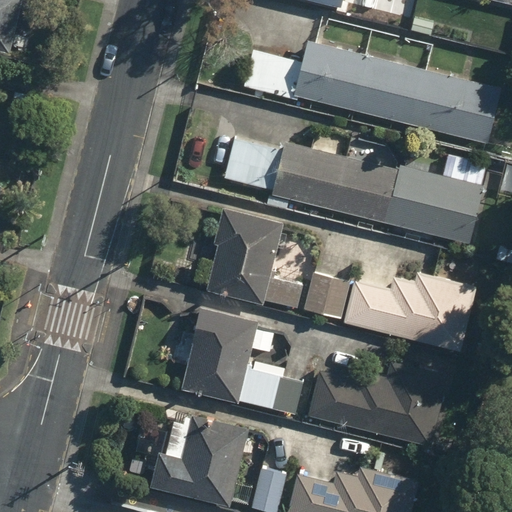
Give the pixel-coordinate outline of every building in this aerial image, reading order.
[(23,0),(0,0),(0,51),(9,54),(23,0)] [(385,3),(383,0),(348,0),(352,12),(385,3)] [(253,44),(243,82),(486,142),(500,86),(308,38),(303,56),(253,44)] [(271,191),(469,240),(483,182),(397,161),(395,170),(285,143),(284,150),(237,138),(227,180),(271,191)] [(269,272),(282,220),(224,206),(205,287),(300,310),(302,304),(307,281),(269,272)] [(307,281),(302,304),(343,314),(342,320),(458,348),(474,282),(417,268),(415,277),(393,272),(389,286),(311,267),(307,281)] [(281,373),(283,365),(250,356),(258,322),(198,307),(178,387),(294,416),(303,378),(281,373)] [(318,368),(308,409),(431,440),(449,371),(390,356),(385,376),(356,368),(354,377),(318,368)] [(230,506),(250,430),(171,409),(150,484),(230,506)] [(298,473),(288,511),(411,511),(419,479),(334,458),(329,480),(298,473)] [(274,511),(285,472),(259,465),(248,508),(262,511),(274,511)]
